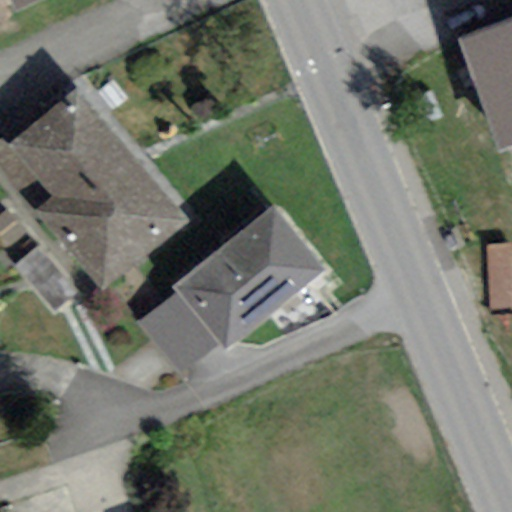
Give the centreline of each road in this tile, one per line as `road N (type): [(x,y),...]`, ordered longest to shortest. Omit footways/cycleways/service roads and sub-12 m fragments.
road 1 (secondary): [(511,504),(303,0)]
road 2 (residential): [(0,80),(178,0)]
